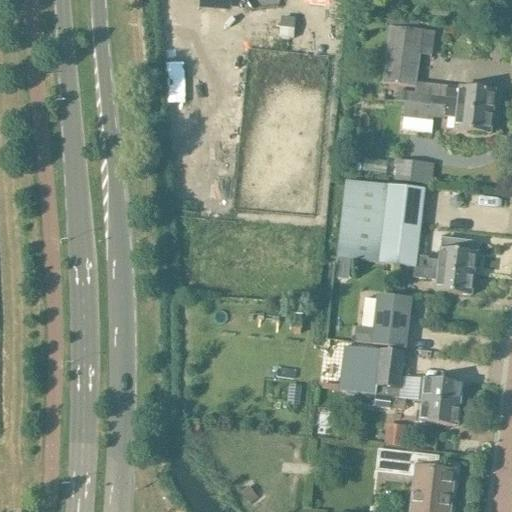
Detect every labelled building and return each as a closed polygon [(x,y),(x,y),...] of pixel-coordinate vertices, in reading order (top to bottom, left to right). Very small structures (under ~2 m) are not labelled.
[(415,88),(419,56),(421,32),(389,29),(382,85),(415,88)] [(421,32),(419,56),(430,57),(433,33),(421,32)] [(458,88),(457,91),(446,90),(445,99),(397,93),(395,103),(404,104),(492,114),(492,109),(494,109),(496,98),(494,96),(494,93),(458,88)] [(353,98),(381,102),(381,97),(376,96),(377,92),(370,92),(354,90),(353,98)] [(492,114),(404,104),(402,118),(443,123),(444,119),(454,120),(453,131),(489,135),(490,133),(492,131),(493,120),(491,119),(492,114)] [(431,186),(433,167),(396,163),(394,182),(431,186)] [(438,273),(473,277),(473,271),(475,271),(477,260),(475,257),(475,255),(471,254),(472,244),(442,241),(439,262),(428,261),(428,259),(415,258),(423,190),(345,182),(336,260),(413,268),(413,270),(427,272),(427,271),(438,272),(438,273)] [(426,281),(427,272),(413,270),(412,279),(426,281)] [(472,281),(473,277),(438,273),(436,293),(470,297),(470,295),(473,293),(474,281),(472,281)] [(356,327),(354,343),(372,345),(404,349),(410,301),(377,297),(377,302),(364,301),(361,328),(356,327)] [(374,397),(404,401),(404,400),(399,400),(404,355),(344,348),(338,391),(334,391),(333,393),(374,397)] [(418,402),(458,407),(458,404),(460,402),(462,391),(459,391),(460,385),(421,381),(418,402)] [(403,411),(404,401),(374,397),(333,393),(332,407),(345,409),(345,404),(403,411)] [(457,409),(458,407),(418,402),(415,424),(455,428),(456,422),(458,423),(459,412),(457,409)] [(387,427),(384,446),(402,448),(403,433),(404,429),(387,427)] [(447,511),(452,472),(416,468),(411,511),(447,511)]
